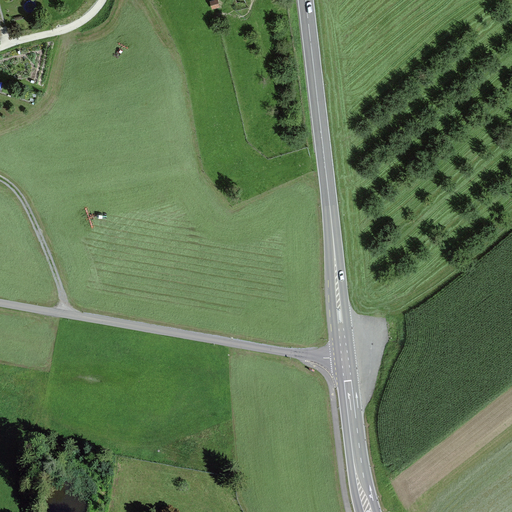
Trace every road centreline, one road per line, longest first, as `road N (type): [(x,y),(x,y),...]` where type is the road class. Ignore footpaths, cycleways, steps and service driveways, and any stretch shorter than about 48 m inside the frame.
road 1 (secondary): [(344,357),(306,0)]
road 2 (unclassified): [(344,357),(0,302)]
road 3 (secondary): [(368,511),(344,357)]
